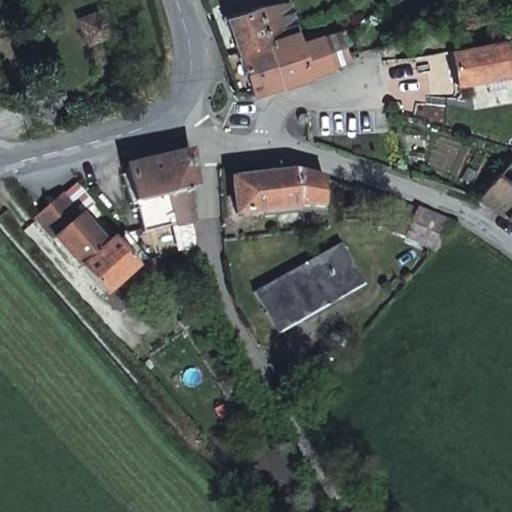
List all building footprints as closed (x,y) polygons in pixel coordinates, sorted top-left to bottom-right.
[(270,35),(295,27),(285,0),(250,0),(221,10),(234,46),(270,35)] [(300,42),(295,27),(270,35),(281,79),(330,62),(321,36),(300,42)] [(270,35),(234,46),(250,90),(281,79),(270,35)] [(511,38),(511,37),(458,46),(461,80),(511,75),(511,38)] [(301,117),(309,121),(311,109),(302,109),(301,117)] [(194,150),(128,165),(129,169),(122,171),(131,208),(137,207),(143,228),(198,217),(195,205),(199,204),(195,192),(198,192),(196,181),(201,180),(194,150)] [(511,151),(473,195),(494,204),(511,216),(511,151)] [(284,168),(249,174),(230,179),(237,210),(293,197),(325,197),(328,172),(301,168),(284,168)] [(344,210),(431,248),(454,222),(442,214),(357,183),(344,210)] [(76,190),(62,202),(79,223),(94,211),(76,190)] [(62,202),(41,219),(81,265),(101,249),(79,223),(62,202)] [(101,249),(81,265),(104,293),(124,273),(136,285),(155,281),(150,262),(144,266),(140,261),(133,265),(115,244),(112,241),(101,249)] [(279,339),(358,284),(330,243),(250,297),(279,339)]
